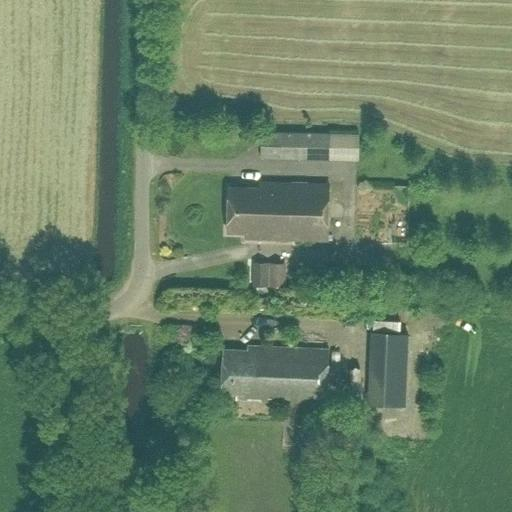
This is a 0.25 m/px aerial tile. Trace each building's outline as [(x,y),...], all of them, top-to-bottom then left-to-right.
[(329,160),(329,133),(261,131),(260,158),(329,160)] [(259,183),(259,187),(231,186),(230,231),(249,232),(248,239),(327,241),(328,185),(259,183)] [(315,261),(316,251),(300,250),(299,261),(315,261)] [(253,285),(270,285),(270,262),(253,262),(253,285)] [(367,404),(405,406),(408,334),(370,332),(367,404)] [(236,395),(236,399),(325,402),(326,350),(247,345),(247,350),(222,349),(221,394),(236,395)]
